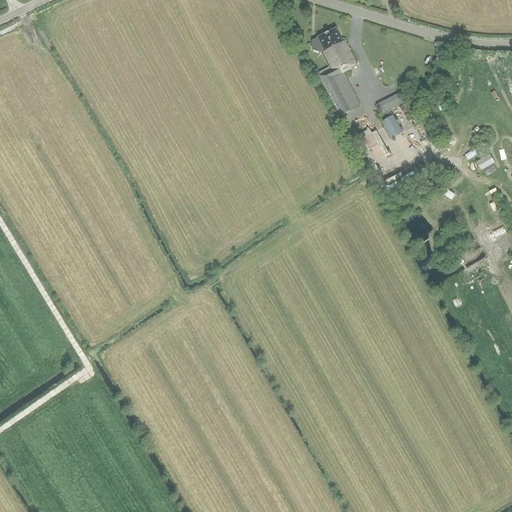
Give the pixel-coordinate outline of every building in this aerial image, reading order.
[(343,43),(335,28),(312,41),(312,50),(320,53),(321,53),(330,69),(318,76),(340,117),(360,107),(354,95),(353,96),(352,93),(345,96),(335,78),(350,70),(350,69),(358,64),(346,42),(343,43)] [(400,93),(379,105),(384,113),(405,102),(400,93)] [(406,110),(402,112),(408,122),(412,120),(406,110)] [(402,133),(392,115),(382,122),(392,139),(402,133)] [(388,154),(376,130),(371,132),(369,129),(360,133),(374,161),(388,154)] [(468,159),(478,152),(475,148),(465,154),(468,159)] [(479,170),(494,163),(490,154),(475,160),(479,170)] [(379,189),(403,177),(401,172),(377,184),(379,189)] [(452,199),(455,194),(445,188),(442,193),(452,199)]
